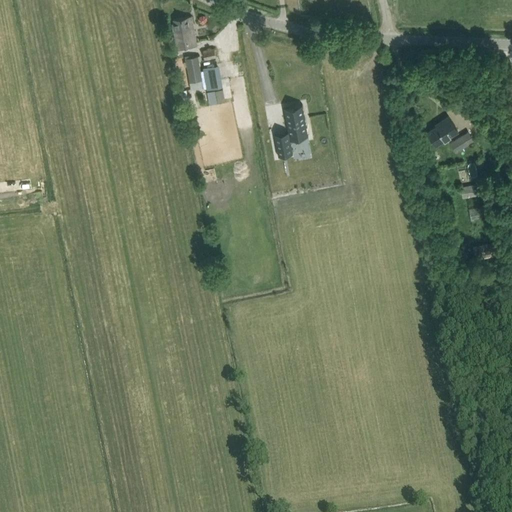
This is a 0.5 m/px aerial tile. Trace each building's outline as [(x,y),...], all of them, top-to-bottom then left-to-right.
[(177,49),(197,46),(194,28),(193,29),(192,16),(173,19),(174,23),(172,23),(177,49)] [(204,60),(216,57),(214,48),(202,51),(204,60)] [(185,57),(189,81),(202,79),(198,55),(185,57)] [(216,101),(224,100),(222,87),(214,89),(216,101)] [(289,132),(274,134),(278,157),(293,154),(290,136),(304,133),(304,134),(307,133),(308,137),(309,136),(308,133),(309,133),(308,127),(307,127),(303,105),(285,108),(284,108),(289,132)] [(429,129),(438,143),(458,130),(449,115),(441,120),(442,122),(429,129)] [(468,131),(449,142),(456,152),(474,141),(468,131)] [(460,186),(463,198),(483,194),(481,182),(460,186)] [(492,242),(473,245),(475,259),(495,255),(492,242)]
